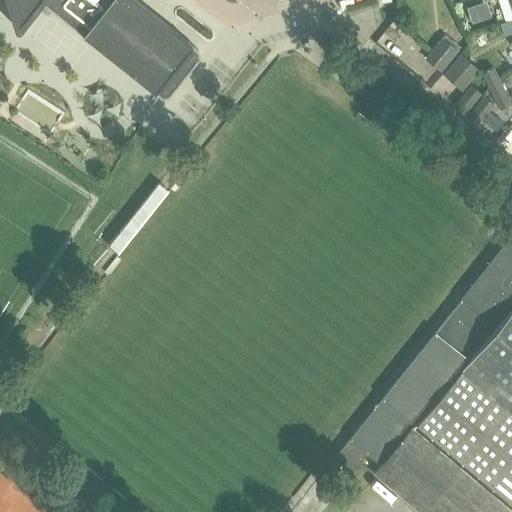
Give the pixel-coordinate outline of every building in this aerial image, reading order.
[(10,0),(19,27),(40,0),(159,95),(160,96),(161,96),(162,96),(163,96),(164,96),(165,96),(166,96),(167,96),(168,95),(169,95),(169,94),(170,93),(197,59),(198,58),(198,57),(199,57),(199,56),(199,55),(199,54),(199,53),(199,52),(199,51),(198,50),(198,49),(197,49),(197,48),(196,48),(136,0),(10,0)] [(309,41),(307,33),(299,35),(302,43),(309,41)] [(444,37),(426,58),(443,72),(463,48),(460,45),(452,39),(446,34),(444,37)] [(463,88),(479,69),(460,54),(444,73),(463,88)] [(495,66),(483,72),(493,92),(502,88),(502,86),(502,85),(504,84),(495,66)] [(511,103),(511,101),(504,84),(502,85),(502,86),(502,88),(493,92),(501,109),(511,103)] [(464,112),(479,93),(470,86),(455,105),(464,112)] [(469,115),(478,123),(493,104),(484,97),(469,115)] [(495,117),(488,126),(495,131),(502,122),(495,117)] [(159,183),(109,245),(110,246),(117,252),(168,190),(161,185),(159,183)] [(511,233),(503,244),(511,251),(511,233)] [(470,349),(470,341),(511,287),(511,251),(503,244),(460,299),(472,309),(467,316),(454,306),(332,459),(350,474),(366,454),(376,461),(409,421),(410,422),(435,391),(437,392),(471,350),(470,349)] [(511,504),(511,310),(417,425),(511,504)] [(419,511),(511,511),(461,469),(412,429),(374,474),(419,511)]
